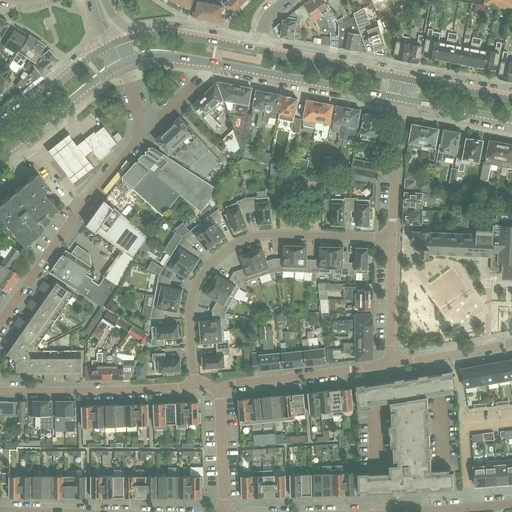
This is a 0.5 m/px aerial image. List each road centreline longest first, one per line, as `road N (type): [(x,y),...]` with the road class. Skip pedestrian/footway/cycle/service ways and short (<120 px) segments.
road 1 (residential): [(391,238),(275,235),(233,245),(196,287),(195,387)]
road 2 (primary): [(122,64),(179,58),(398,98)]
road 3 (unclassified): [(0,325),(130,148),(138,124)]
road 4 (residential): [(0,391),(195,387)]
road 5 (residential): [(219,386),(391,364)]
road 6 (primary): [(0,154),(122,64)]
road 7 (primary): [(260,51),(169,34),(113,43)]
road 8 (primary): [(401,78),(260,51)]
road 9 (primary): [(113,43),(0,129)]
road 10 (residential): [(391,238),(398,98)]
road 11 (residential): [(391,364),(391,238)]
road 12 (residential): [(219,386),(224,511)]
road 13 (residential): [(511,344),(391,364)]
